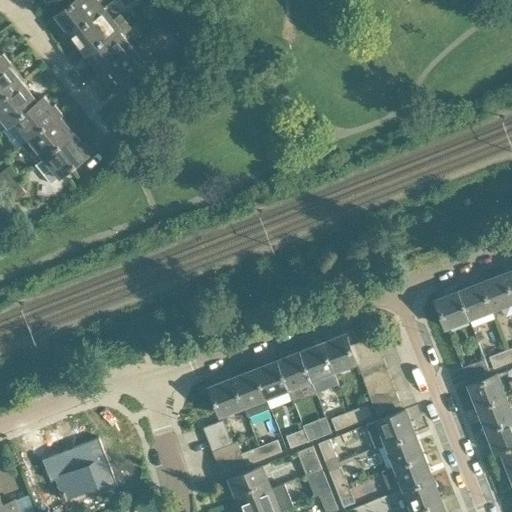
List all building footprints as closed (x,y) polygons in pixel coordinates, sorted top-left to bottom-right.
[(72,32),(101,8),(95,0),(73,0),(54,15),(61,24),(64,22),(72,32)] [(172,13),(163,0),(149,0),(163,20),(172,13)] [(83,51),(122,20),(117,14),(111,19),(101,8),(72,32),(80,43),(78,45),(83,51)] [(187,34),(172,13),(163,20),(177,41),(187,34)] [(101,69),(131,45),(122,33),(128,28),(122,20),(83,51),(91,62),(94,60),(101,69)] [(141,57),(131,45),(101,69),(110,80),(107,82),(114,91),(154,60),(148,52),(141,57)] [(0,70),(9,64),(11,62),(4,52),(1,54),(0,52),(0,70)] [(0,101),(24,82),(9,64),(0,70),(0,101)] [(14,121),(38,100),(24,82),(0,101),(0,116),(7,126),(14,121)] [(44,95),(38,100),(14,121),(29,139),(60,115),(63,113),(55,103),(53,105),(44,95)] [(76,134),(60,115),(29,139),(45,159),(76,134)] [(76,134),(45,159),(36,165),(51,184),(59,177),(93,150),(85,141),(83,143),(76,134)] [(0,179),(6,188),(16,181),(6,169),(0,173),(0,179)] [(25,193),(16,181),(6,188),(16,200),(25,193)] [(511,292),(505,273),(504,272),(503,272),(504,274),(482,282),(482,281),(481,281),(492,308),(511,300),(511,292)] [(492,308),(481,281),(481,282),(460,291),(470,317),(492,308)] [(470,317),(460,291),(459,289),(458,290),(459,291),(437,299),(436,298),(435,299),(446,327),(447,326),(447,325),(470,317)] [(502,339),(511,334),(511,329),(508,321),(496,326),(502,339)] [(134,333),(138,344),(145,341),(141,331),(134,333)] [(357,362),(355,356),(351,345),(346,333),(323,342),(335,371),(357,362)] [(355,356),(379,346),(375,335),(351,345),(355,356)] [(340,385),(335,371),(323,342),(301,351),(317,394),(340,385)] [(360,366),(383,358),(379,346),(355,356),(357,362),(358,362),(360,366)] [(494,368),(511,361),(511,357),(511,355),(509,356),(506,350),(490,357),(494,368)] [(317,394),(301,351),(278,360),(289,388),(295,402),(317,394)] [(364,377),(387,369),(383,358),(360,366),(364,377)] [(462,367),(466,379),(490,369),(486,358),(462,367)] [(289,388),(278,360),(255,368),(266,397),(289,388)] [(266,397),(255,368),(233,377),(243,405),(266,397)] [(368,388),(392,380),(387,369),(364,377),(368,388)] [(470,384),(479,406),(506,396),(497,373),(469,384),(469,385),(470,384)] [(243,405),(233,377),(210,386),(220,414),(243,405)] [(373,399),(396,391),(392,380),(368,388),(373,399)] [(401,404),(396,391),(373,399),(378,413),(401,404)] [(511,410),(506,396),(479,406),(478,407),(478,408),(479,407),(488,429),(511,419),(511,410)] [(368,404),(349,411),(351,417),(354,416),(355,418),(356,422),(373,415),(368,404)] [(378,420),(387,443),(414,432),(405,409),(378,420)] [(356,422),(355,418),(354,416),(351,417),(349,411),(332,418),(337,429),(356,422)] [(305,428),(303,429),(305,435),(308,434),(310,440),(332,431),(325,414),(303,423),(305,428)] [(203,427),(207,439),(227,431),(222,419),(203,427)] [(310,440),(308,434),(305,435),(303,429),(299,431),(295,419),(280,425),(289,448),(310,440)] [(511,419),(488,429),(486,429),(487,430),(488,430),(496,451),(495,452),(495,453),(502,450),(511,445),(511,419)] [(231,443),(227,431),(207,439),(212,451),(231,443)] [(423,455),(414,432),(387,443),(396,465),(423,455)] [(325,460),(328,466),(339,462),(337,457),(346,454),(342,444),(345,443),(342,434),(319,443),(325,460)] [(56,477),(65,500),(68,499),(67,497),(89,488),(92,495),(118,485),(99,436),(73,447),(81,467),(56,477)] [(278,439),(259,447),(261,452),(264,451),(266,457),(264,458),(265,458),(283,451),(278,439)] [(237,441),(231,443),(212,451),(217,463),(241,453),(237,441)] [(511,445),(502,450),(511,472),(511,471),(511,445)] [(298,452),(307,474),(322,468),(313,446),(298,452)] [(266,457),(264,451),(261,452),(259,447),(241,453),(246,465),(265,458),(264,458),(266,457)] [(246,465),(241,453),(217,463),(221,475),(246,465)] [(432,477),(423,455),(396,465),(405,488),(432,477)] [(341,466),(339,462),(328,466),(330,469),(337,488),(348,484),(348,483),(361,478),(354,461),(341,466)] [(230,477),(239,500),(271,487),(262,464),(230,477)] [(313,476),(320,494),(330,490),(323,472),(313,476)] [(441,500),(432,477),(405,488),(414,510),(441,500)] [(355,501),(348,484),(337,488),(344,506),(355,501)] [(274,511),(280,510),(271,487),(239,500),(243,511),(274,511)] [(326,511),(337,508),(330,490),(320,494),(326,511)] [(390,492),(369,498),(372,507),(393,501),(390,492)] [(0,511),(19,511),(14,499),(3,504),(0,496),(0,511)] [(445,511),(441,500),(414,510),(414,511),(445,511)]
